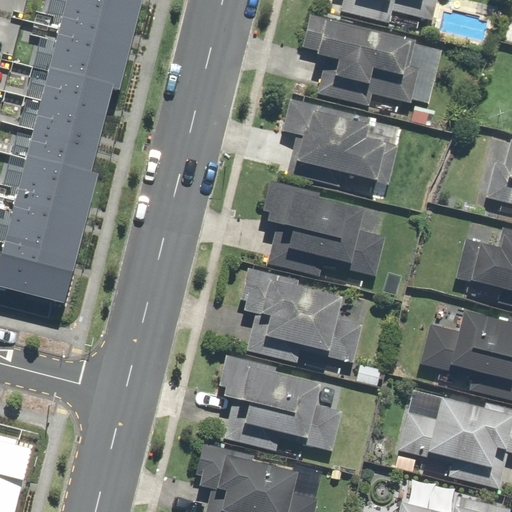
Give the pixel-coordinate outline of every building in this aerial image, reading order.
[(66,0),(60,24),(131,42),(142,0),(66,0)] [(391,10),(431,20),(436,0),(341,0),(339,11),(388,24),(391,10)] [(417,38),(309,15),(302,47),(316,50),(315,53),(336,57),(333,73),(322,70),(317,95),(369,107),(372,94),(412,103),(412,100),(429,104),(442,49),(416,43),(417,38)] [(60,24),(48,72),(110,88),(119,90),(131,42),(60,24)] [(103,116),(110,88),(48,72),(40,100),(103,116)] [(338,185),(340,174),(389,185),(398,144),(365,137),(370,118),(290,98),(282,129),(301,134),(299,139),(294,138),(286,173),(338,185)] [(95,144),(103,116),(40,100),(33,128),(95,144)] [(88,173),(95,144),(33,128),(25,157),(88,173)] [(511,137),(510,137),(503,163),(495,161),(485,198),(511,204),(511,137)] [(25,157),(13,205),(82,224),(95,175),(88,173),(25,157)] [(324,263),(375,275),(385,236),(358,229),(363,207),(318,196),(320,191),(268,178),(261,210),(267,212),(264,222),(275,225),(266,263),(320,276),(324,263)] [(13,205),(0,254),(69,272),(82,224),(13,205)] [(498,245),(465,238),(456,278),(470,281),(470,279),(511,289),(511,229),(502,227),(498,245)] [(69,272),(0,254),(0,253),(0,284),(62,301),(69,272)] [(302,351),(354,363),(363,324),(336,317),(342,295),(297,284),(298,279),(247,266),(239,298),(245,300),(243,310),(253,313),(244,351),(299,364),(302,351)] [(429,324),(419,363),(449,370),(451,363),(473,369),(468,389),(511,399),(511,316),(508,316),(507,319),(462,308),(456,330),(429,324)] [(280,438),(333,450),(342,411),(315,404),(320,382),(275,371),(276,366),(225,353),(217,385),(223,387),(221,395),(232,398),(222,438),(277,451),(280,438)] [(406,411),(396,452),(426,459),(428,452),(451,458),(446,477),(498,490),(507,452),(511,453),(511,408),(486,402),(485,406),(440,395),(434,418),(406,411)] [(0,437),(0,470),(24,476),(32,445),(0,437)] [(314,511),(318,499),(291,493),(296,470),(253,460),(254,455),(201,442),(193,475),(200,476),(197,486),(211,489),(205,511),(314,511)] [(0,470),(0,511),(14,511),(24,476),(0,470)] [(396,511),(507,511),(509,507),(455,494),(451,511),(400,499),(396,511)]
